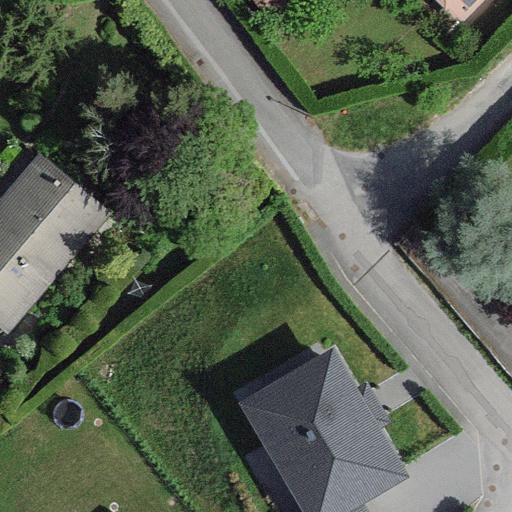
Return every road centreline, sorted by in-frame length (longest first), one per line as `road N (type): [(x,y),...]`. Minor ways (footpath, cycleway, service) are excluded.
road 1 (residential): [(183,0),(308,174),(335,231)]
road 2 (residential): [(335,231),(511,432)]
road 3 (residential): [(335,231),(417,181),(511,85)]
